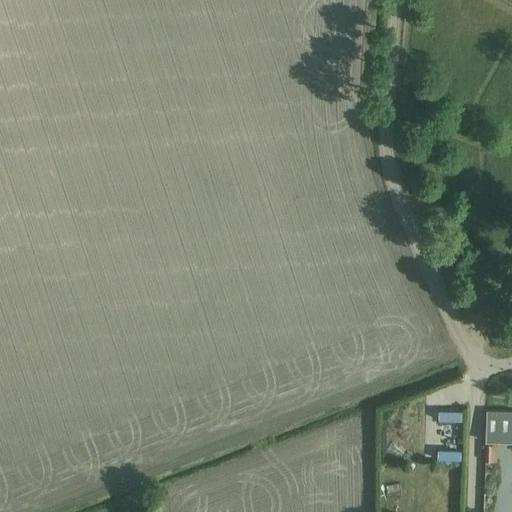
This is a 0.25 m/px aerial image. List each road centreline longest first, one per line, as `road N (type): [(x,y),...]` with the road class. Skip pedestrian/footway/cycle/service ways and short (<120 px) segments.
road 1 (track): [(479,372),(390,183),(385,137),(396,0)]
road 2 (unclassified): [(475,511),(479,372)]
